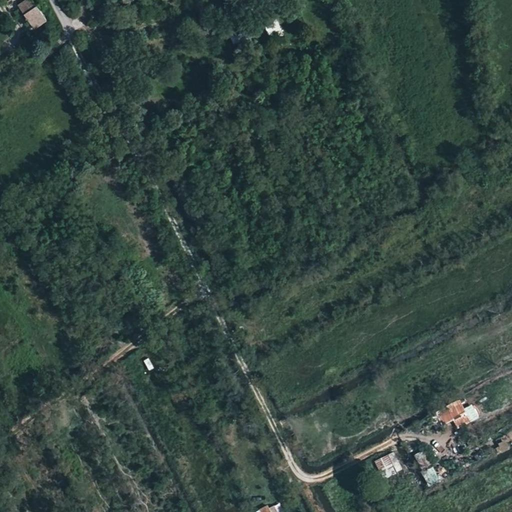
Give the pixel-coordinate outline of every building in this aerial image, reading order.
[(36,5),(24,14),(30,22),(42,13),(36,5)] [(270,40),(283,36),(279,20),(265,23),(270,40)] [(233,43),(253,38),(252,31),(231,36),(233,43)] [(104,156),(108,163),(122,155),(118,148),(104,156)] [(444,425),(454,420),(457,428),(480,419),(474,404),(464,408),(461,400),(438,410),(444,425)] [(496,444),(499,453),(510,450),(507,440),(496,444)] [(372,460),(378,472),(380,471),(391,465),(392,465),(386,453),(372,460)] [(391,465),(380,471),(383,477),(394,471),(391,465)] [(435,467),(423,473),(429,486),(441,480),(435,467)] [(251,511),(271,511),(267,503),(251,511)]
